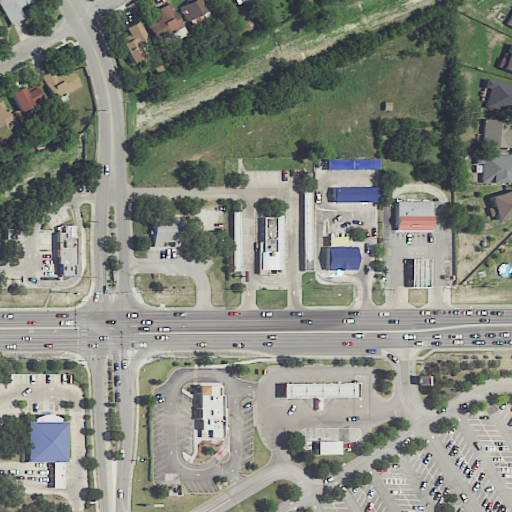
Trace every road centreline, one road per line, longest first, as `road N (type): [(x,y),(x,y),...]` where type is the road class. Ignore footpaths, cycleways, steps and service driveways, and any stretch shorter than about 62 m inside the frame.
road 1 (secondary): [(511,315),(0,318)]
road 2 (secondary): [(0,341),(511,338)]
road 3 (tertiary): [(72,0),(108,74),(112,187)]
road 4 (tertiary): [(120,511),(127,430),(120,341)]
road 5 (tertiary): [(101,341),(105,511)]
road 6 (residential): [(0,65),(117,0)]
road 7 (tertiary): [(121,318),(123,208),(112,187)]
